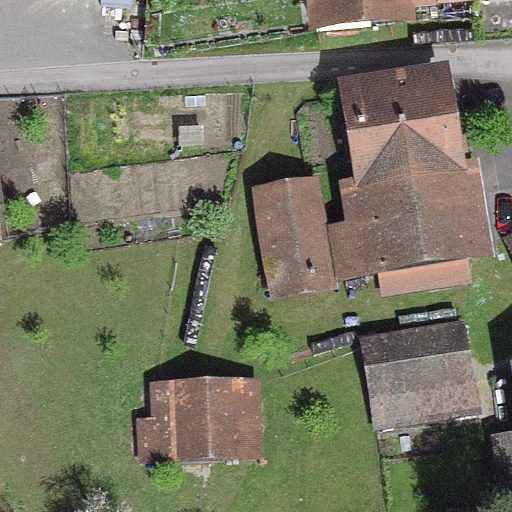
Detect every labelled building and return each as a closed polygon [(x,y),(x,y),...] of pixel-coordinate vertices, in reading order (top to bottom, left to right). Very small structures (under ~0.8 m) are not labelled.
[(309,0),(313,34),(366,29),(364,13),(433,6),(431,0),(309,0)] [(332,235),(340,284),(463,264),(449,173),(462,171),(460,158),(448,160),(436,85),(346,98),(367,227),(332,235)] [(310,188),(255,197),(271,291),(325,281),(310,188)] [(372,430),(471,414),(459,334),(359,350),(372,430)] [(251,393),(155,396),(156,430),(136,430),(137,456),(157,455),(158,466),(254,463),(251,393)]
